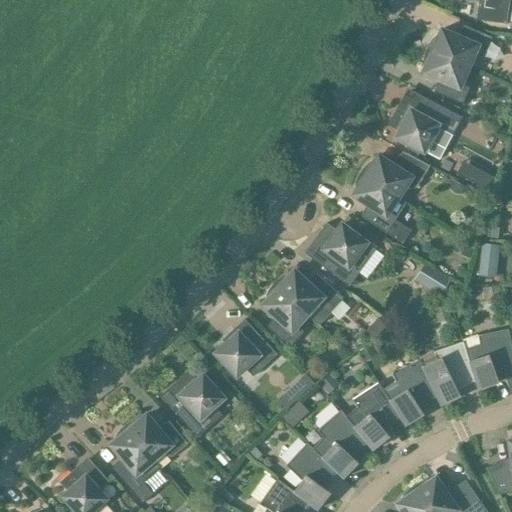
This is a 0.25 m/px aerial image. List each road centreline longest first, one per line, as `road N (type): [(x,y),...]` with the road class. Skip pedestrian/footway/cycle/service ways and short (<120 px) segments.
road 1 (residential): [(0,462),(165,323),(253,229),(316,140),(387,0)]
road 2 (residential): [(511,412),(418,454),(355,511)]
